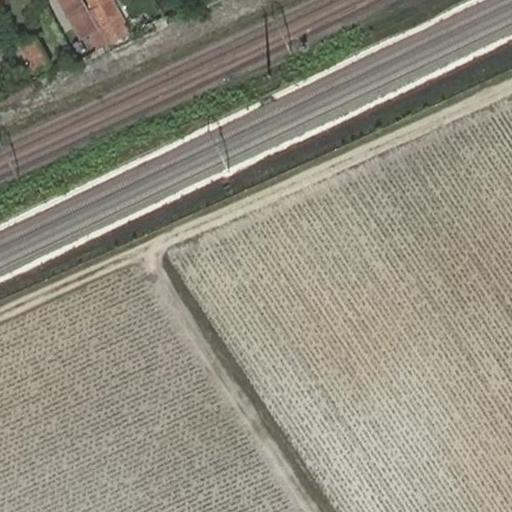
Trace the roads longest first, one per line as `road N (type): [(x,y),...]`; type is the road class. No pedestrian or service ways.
road 1 (track): [(0,315),(511,76)]
road 2 (track): [(138,253),(310,511)]
